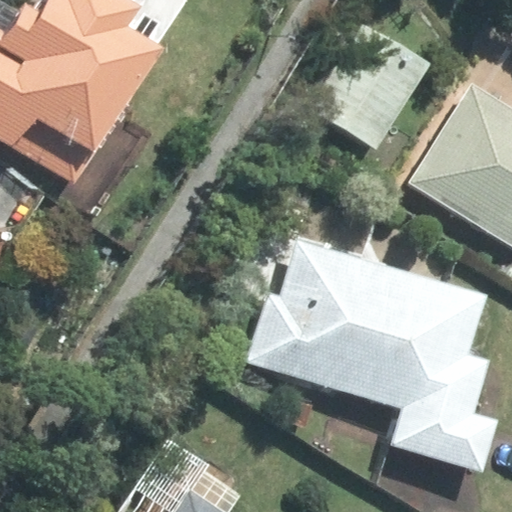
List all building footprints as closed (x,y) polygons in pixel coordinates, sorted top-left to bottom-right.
[(0,7),(0,151),(57,188),(140,55),(130,50),(160,0),(5,0),(1,8),(0,7)] [(358,155),(417,63),(349,20),(290,111),(358,155)] [(511,116),(459,83),(396,185),(511,257),(511,116)] [(255,294),(234,364),(384,409),(373,447),(467,475),(482,423),(458,416),(474,361),(454,355),(472,294),(281,237),(263,297),(255,294)] [(220,511),(232,496),(157,442),(105,511),(220,511)]
